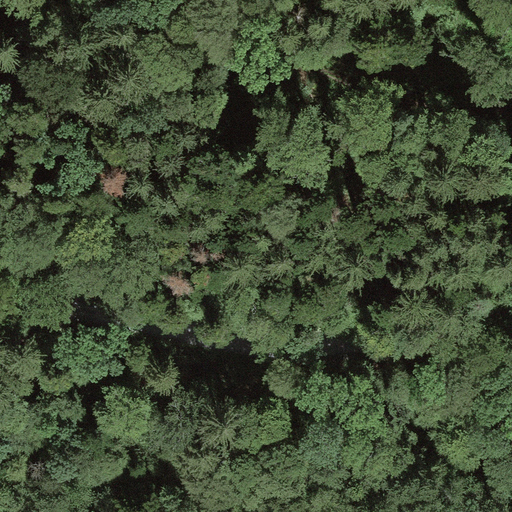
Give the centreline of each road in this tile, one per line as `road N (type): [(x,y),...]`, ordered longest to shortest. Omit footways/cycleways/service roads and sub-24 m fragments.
road 1 (track): [(0,297),(259,343),(327,345),(511,298)]
road 2 (track): [(511,105),(400,97),(137,15),(49,0)]
